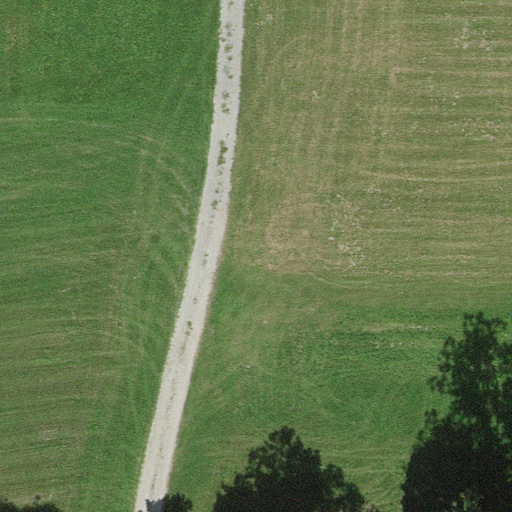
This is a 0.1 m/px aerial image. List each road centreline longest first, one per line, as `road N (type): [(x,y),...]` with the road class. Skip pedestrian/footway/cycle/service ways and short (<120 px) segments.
road 1 (track): [(242,0),(224,235),(157,511)]
road 2 (track): [(0,407),(171,460)]
